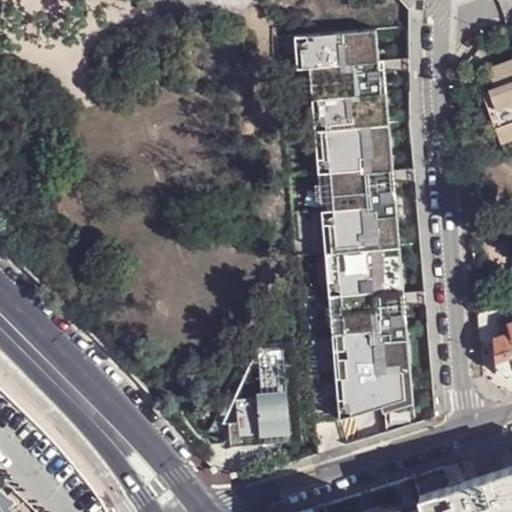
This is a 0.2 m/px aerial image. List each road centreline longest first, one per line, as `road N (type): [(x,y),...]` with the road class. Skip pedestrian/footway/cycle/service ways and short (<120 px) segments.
road 1 (residential): [(441,25),(476,433)]
road 2 (secondary): [(203,511),(0,291)]
road 3 (residential): [(241,511),(476,433)]
road 4 (secondary): [(0,339),(97,439),(150,511)]
